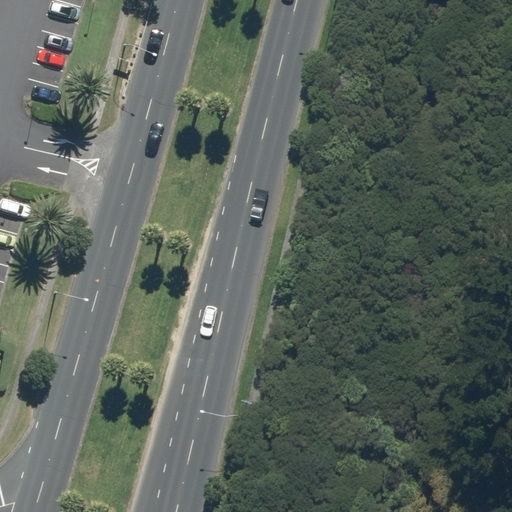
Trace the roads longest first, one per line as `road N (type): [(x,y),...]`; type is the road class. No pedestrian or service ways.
road 1 (primary): [(33,511),(171,0)]
road 2 (primary): [(302,0),(168,511)]
